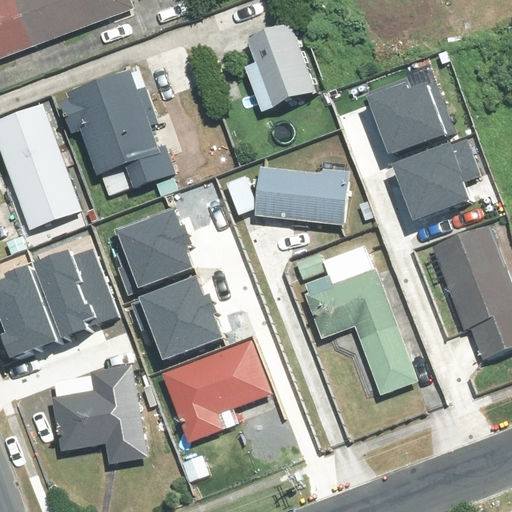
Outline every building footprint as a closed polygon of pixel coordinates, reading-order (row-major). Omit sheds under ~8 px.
[(133,0),(0,0),(0,64),(138,12),(133,0)] [(297,22),(256,37),(280,104),(321,89),(297,22)] [(142,71),(61,99),(76,142),(86,138),(109,206),(180,181),(142,71)] [(374,92),(399,157),(457,134),(437,82),(419,89),(414,76),(374,92)] [(48,108),(0,124),(0,143),(33,238),(87,219),(48,108)] [(471,137),(402,163),(423,218),(476,198),(470,183),(486,177),(471,137)] [(265,161),(260,210),(349,219),(354,171),(265,161)] [(128,233),(148,287),(203,266),(195,247),(203,244),(196,226),(192,228),(185,211),(128,233)] [(488,365),(511,355),(511,271),(496,229),(468,240),(475,258),(443,270),(467,336),(476,332),(488,365)] [(35,261),(63,336),(118,315),(92,248),(72,255),(70,248),(35,261)] [(0,333),(0,337),(7,358),(58,341),(32,263),(0,273),(2,279),(0,279),(0,312),(6,332),(0,333)] [(386,399),(424,386),(383,272),(340,288),(336,278),(311,288),(314,297),(311,298),(328,344),(362,331),(386,399)] [(155,302),(175,355),(229,335),(222,315),(230,313),(223,295),(219,297),(212,280),(155,302)] [(256,343),(167,374),(192,446),(228,433),(223,419),(276,401),(256,343)] [(150,465),(135,372),(50,386),(62,458),(105,451),(109,472),(150,465)]
